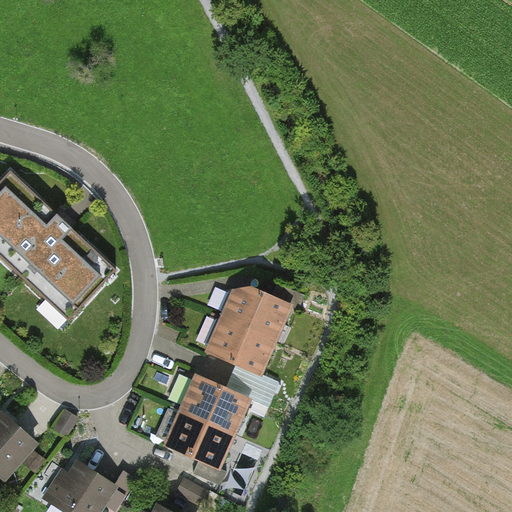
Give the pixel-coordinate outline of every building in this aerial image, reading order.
[(116,264),(14,174),(0,190),(0,245),(74,311),(116,264)] [(223,326),(274,348),(289,312),(239,290),(223,326)] [(198,337),(212,340),(217,314),(204,311),(198,337)] [(274,348),(223,326),(209,360),(259,382),(274,348)] [(184,372),(175,396),(184,399),(194,376),(184,372)] [(200,385),(185,416),(233,440),(248,409),(200,385)] [(155,431),(168,436),(178,413),(165,407),(155,431)] [(0,479),(6,485),(37,450),(0,416),(0,479)] [(215,476),(233,440),(185,416),(166,453),(215,476)] [(54,511),(110,511),(121,496),(80,469),(53,511),(54,511)]
